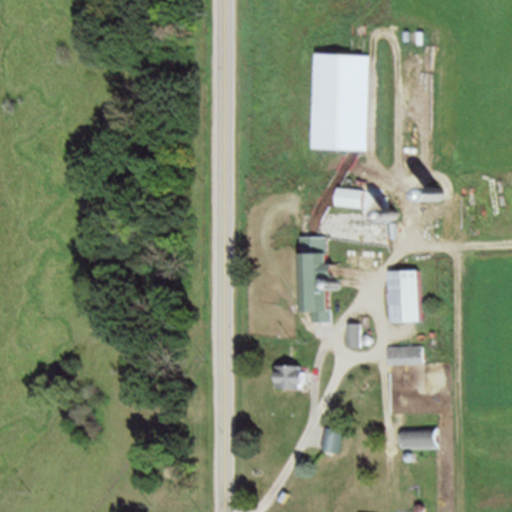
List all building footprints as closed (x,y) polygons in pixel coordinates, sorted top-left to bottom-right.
[(374,196),(372,211),(347,209),(348,191),(374,196)] [(335,241),(337,322),(316,322),(315,241),(335,241)] [(397,276),(428,276),(429,325),(401,327),(397,276)] [(395,353),(429,352),(430,369),(397,369),(395,353)] [(316,368),(289,368),(290,391),(317,392),(316,368)] [(334,449),(346,449),(346,430),(334,430),(334,449)] [(413,433),(440,433),(442,451),(414,452),(413,433)]
